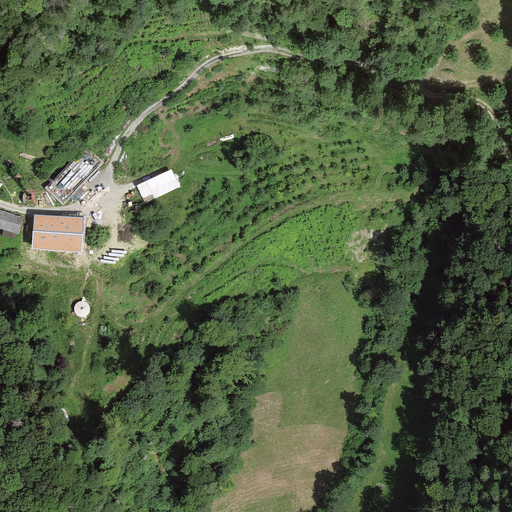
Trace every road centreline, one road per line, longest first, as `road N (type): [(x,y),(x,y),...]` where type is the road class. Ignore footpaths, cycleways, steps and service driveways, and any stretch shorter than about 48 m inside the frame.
road 1 (track): [(0,204),(88,208),(144,112),(198,68),(250,49),(473,98),(496,117),(511,160)]
road 2 (track): [(511,0),(490,24),(453,40),(417,88)]
